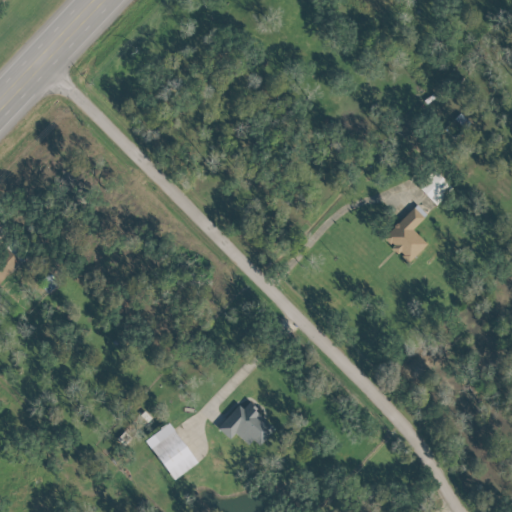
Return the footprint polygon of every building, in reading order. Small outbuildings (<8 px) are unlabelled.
[(434,203),(452,187),(436,170),(418,186),(434,203)] [(427,244),(413,229),(427,215),(416,205),(383,238),(408,263),(427,244)] [(0,255),(0,281),(21,263),(8,248),(0,255)] [(239,405),(217,429),(229,439),(235,433),(249,445),(253,440),(260,446),(276,428),(248,403),(244,409),(239,405)] [(198,463),(171,422),(146,439),(174,480),(198,463)]
